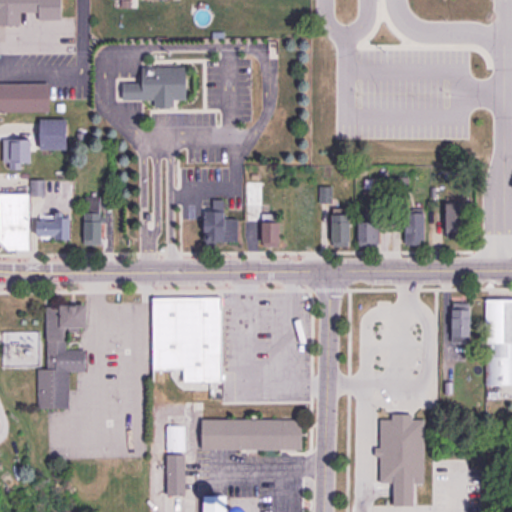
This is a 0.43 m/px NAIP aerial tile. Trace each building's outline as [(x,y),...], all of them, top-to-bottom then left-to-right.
[(0,0),(0,24),(19,24),(19,12),(39,12),(39,19),(60,19),(60,0),(0,0)] [(143,66),(185,66),(185,98),(173,98),(173,105),(154,105),(154,98),(123,98),(123,82),(143,82),(143,66)] [(0,83),(0,110),(49,110),(49,83),(0,83)] [(40,118),(40,147),(67,148),(67,119),(40,118)] [(31,139),(30,161),(21,161),(21,168),(10,168),(11,161),(4,161),(4,139),(31,139)] [(408,177),(408,194),(390,194),(390,177),(408,177)] [(30,179),(30,194),(44,194),(44,179),(30,179)] [(247,180),(246,218),(260,219),(260,210),(270,210),(270,203),(261,203),(262,181),(247,180)] [(320,186),(320,202),(333,202),(333,186),(320,186)] [(0,193),(0,240),(8,248),(28,248),(28,193),(0,193)] [(85,196),(84,243),(101,243),(101,237),(105,237),(105,219),(100,219),(100,212),(98,211),(98,196),(85,196)] [(238,218),(238,240),(217,240),(217,243),(206,243),(205,210),(213,210),(212,199),(222,199),(222,210),(224,210),(224,218),(238,218)] [(447,203),(447,236),(463,236),(463,231),(466,231),(465,203),(447,203)] [(424,213),(425,238),(421,238),(421,242),(407,243),(406,213),(424,213)] [(333,215),(333,245),(348,245),(348,240),(350,240),(351,215),(333,215)] [(68,218),(68,238),(57,238),(57,234),(38,234),(38,220),(55,220),(55,218),(68,218)] [(263,221),(263,245),(277,245),(277,240),(280,240),(280,221),(263,221)] [(358,222),(359,244),(377,244),(376,241),(378,241),(378,224),(375,224),(375,222),(358,222)] [(153,297),(219,296),(220,379),(182,379),(182,415),(166,415),(166,368),(154,368),(153,297)] [(511,299),(486,299),(485,383),(511,383),(511,299)] [(454,303),(453,342),(470,342),(470,327),(472,327),(472,308),(470,308),(470,303),(454,303)] [(47,307),(48,369),(38,369),(39,407),(69,407),(69,370),(85,370),(85,350),(66,350),(66,326),(69,326),(69,331),(81,331),(81,325),(88,325),(88,304),(62,304),(62,306),(47,307)] [(209,388),(209,399),(193,399),(193,388),(209,388)] [(424,419),(424,481),(415,481),(415,504),(395,504),(395,481),(381,481),(381,456),(376,456),(376,447),(381,447),(381,419),(393,419),(393,414),(413,414),(413,419),(424,419)] [(201,418),(201,449),(300,448),(300,418),(201,418)] [(167,425),(167,449),(183,450),(183,425),(167,425)] [(167,454),(166,493),(185,493),(185,454),(167,454)] [(205,495),(205,511),(227,511),(227,495),(205,495)]
